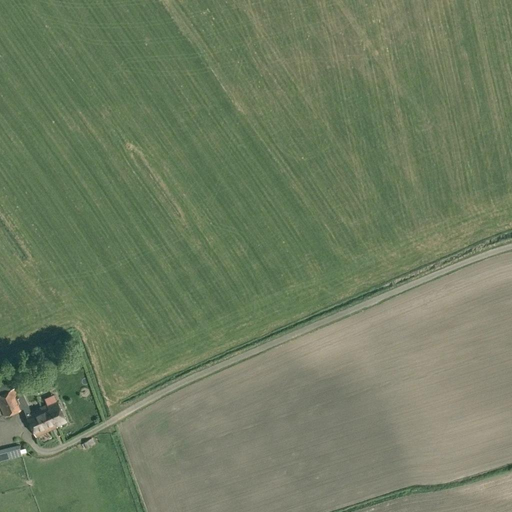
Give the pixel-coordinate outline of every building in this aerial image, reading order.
[(71,371),(80,367),(77,360),(68,363),(71,371)] [(35,383),(42,402),(58,396),(51,377),(35,383)] [(14,388),(0,394),(0,404),(5,416),(24,408),(36,436),(51,429),(50,428),(54,426),(52,422),(55,421),(52,414),(50,414),(51,417),(47,418),(45,418),(44,415),(45,414),(42,406),(31,411),(23,393),(18,396),(14,388)] [(48,404),(42,406),(45,414),(44,415),(45,418),(47,418),(51,417),(50,414),(52,414),(55,421),(52,422),(54,426),(67,420),(58,401),(49,405),(48,404)] [(19,444),(13,446),(16,456),(21,455),(19,444)]
